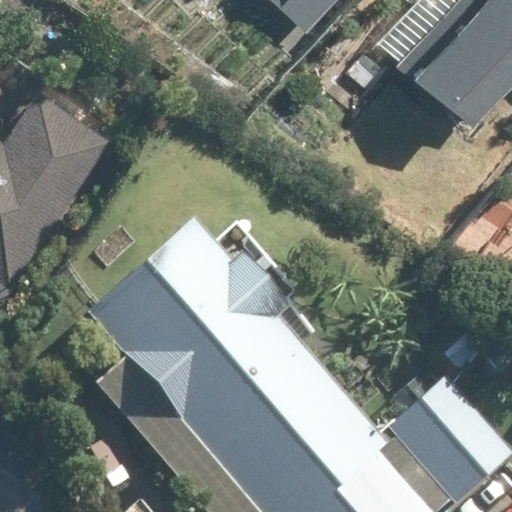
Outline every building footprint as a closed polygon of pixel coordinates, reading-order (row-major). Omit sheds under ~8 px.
[(271,0),(307,32),(337,0),(271,0)] [(511,0),(455,0),(401,66),(476,126),(510,85),(511,86),(511,0)] [(2,145),(0,144),(0,286),(7,292),(105,143),(35,95),(2,145)] [(423,511),(371,454),(379,445),(272,323),(280,316),(230,259),(221,266),(184,224),(78,317),(117,362),(89,386),(199,511),(423,511)] [(461,338),(437,359),(452,377),(476,355),(461,338)] [(440,375),(380,427),(389,438),(446,501),(450,505),(509,454),(440,375)]
